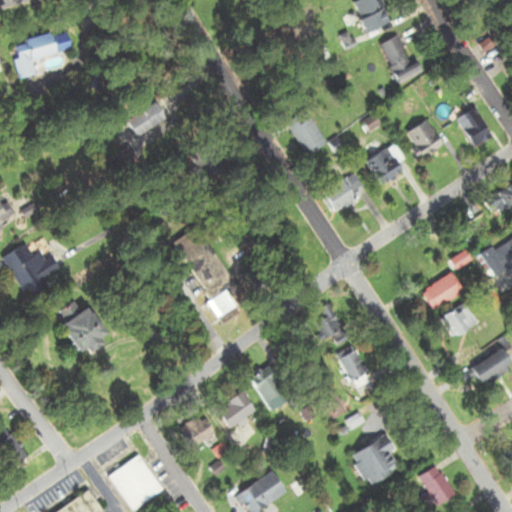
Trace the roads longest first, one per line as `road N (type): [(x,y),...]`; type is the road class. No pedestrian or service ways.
road 1 (residential): [(0,507),(511,145)]
road 2 (residential): [(495,511),(175,0)]
road 3 (residential): [(511,134),(429,0)]
